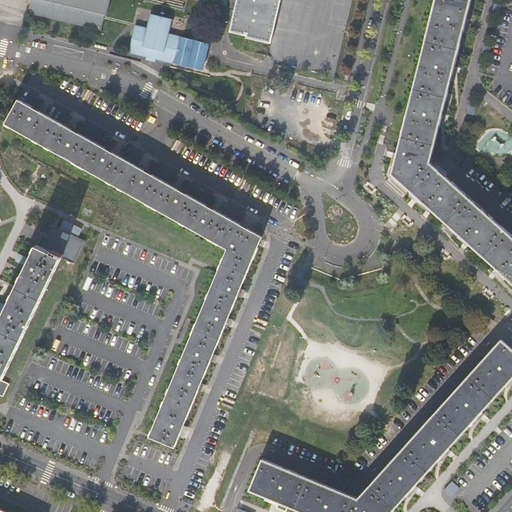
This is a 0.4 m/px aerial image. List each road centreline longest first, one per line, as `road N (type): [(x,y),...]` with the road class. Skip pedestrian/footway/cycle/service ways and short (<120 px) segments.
road 1 (residential): [(305,181),(77,63),(0,44)]
road 2 (residential): [(382,0),(337,187)]
road 3 (residential): [(122,501),(0,453)]
